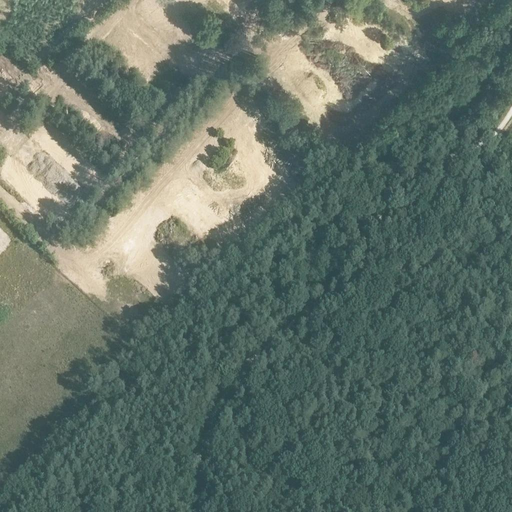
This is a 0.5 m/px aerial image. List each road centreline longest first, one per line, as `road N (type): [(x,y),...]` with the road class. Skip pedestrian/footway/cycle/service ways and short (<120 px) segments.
road 1 (track): [(419,511),(511,317)]
road 2 (track): [(471,163),(464,94),(511,15)]
